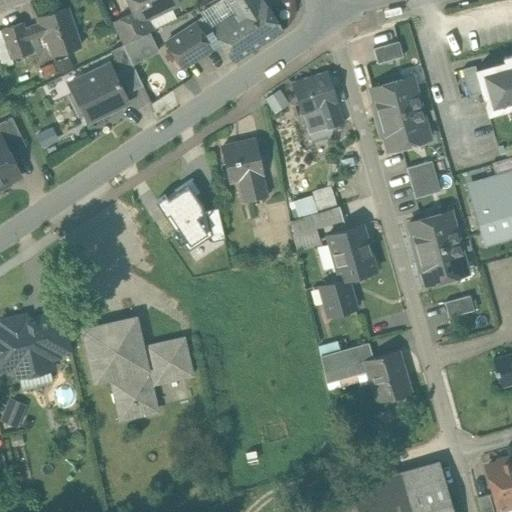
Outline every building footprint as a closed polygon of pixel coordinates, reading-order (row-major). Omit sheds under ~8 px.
[(176,0),(127,0),(134,13),(138,21),(145,18),(178,2),(176,0)] [(257,0),(237,13),(218,25),(238,57),(281,30),(261,0),(257,0)] [(228,0),(237,13),(257,0),(228,0)] [(67,8),(37,18),(39,25),(43,35),(45,42),(48,41),(52,55),(80,46),(67,8)] [(134,13),(112,23),(123,45),(148,32),(152,30),(145,18),(138,21),(134,13)] [(22,23),(2,30),(11,58),(32,51),(29,43),(24,28),(22,23)] [(196,23),(165,42),(182,68),(212,48),(196,23)] [(39,25),(30,28),(29,26),(24,28),(29,43),(38,40),(36,37),(43,35),(39,25)] [(148,32),(123,45),(132,64),(157,51),(148,32)] [(38,40),(29,43),(32,51),(41,48),(38,40)] [(398,41),(373,48),(377,64),(402,57),(398,41)] [(123,45),(110,51),(121,72),(133,66),(132,64),(123,45)] [(476,69),(475,70),(482,93),(487,113),(511,106),(511,54),(503,57),(504,61),(476,69)] [(110,64),(69,84),(87,122),(129,102),(110,64)] [(475,66),(461,69),(469,96),(482,93),(475,70),(476,69),(475,66)] [(327,73),(292,84),(302,113),(303,113),(309,134),(343,122),(327,73)] [(411,77),(371,88),(379,119),(420,108),(411,77)] [(420,108),(379,119),(388,150),(428,139),(420,108)] [(26,146),(12,117),(0,122),(0,135),(1,135),(10,154),(26,146)] [(0,135),(0,185),(20,175),(10,154),(1,135),(0,135)] [(255,139),(222,147),(229,182),(238,180),(243,201),(267,196),(262,175),(263,174),(255,139)] [(431,161),(406,168),(410,183),(435,176),(431,161)] [(475,213),(511,202),(511,170),(466,184),(475,213)] [(435,176),(410,183),(415,199),(440,192),(435,176)] [(191,177),(155,200),(188,251),(210,237),(212,241),(224,239),(217,208),(206,213),(204,206),(197,196),(201,193),(191,177)] [(511,202),(475,213),(484,243),(511,234),(511,202)] [(339,206),(290,221),(293,234),(296,248),(320,241),(316,228),(343,219),(339,206)] [(449,212),(409,223),(417,254),(458,242),(449,212)] [(340,280),(347,279),(375,271),(362,225),(327,235),(340,280)] [(458,242),(417,254),(426,285),(467,273),(458,242)] [(347,279),(340,280),(320,286),(329,317),(355,309),(347,279)] [(469,295),(444,302),(448,318),(473,311),(469,295)] [(24,317),(2,322),(3,327),(0,327),(0,368),(16,365),(18,377),(50,370),(47,358),(57,356),(56,352),(67,349),(59,314),(25,322),(24,317)] [(135,318),(83,330),(95,381),(124,375),(125,380),(112,383),(120,419),(156,411),(148,377),(154,376),(155,383),(191,374),(183,339),(147,347),(148,351),(143,352),(135,318)] [(368,343),(320,356),(326,384),(369,372),(366,360),(373,358),(368,343)] [(373,358),(366,360),(369,372),(378,401),(410,392),(405,372),(403,372),(397,351),(373,358)] [(511,355),(494,360),(494,358),(492,359),(493,362),(494,362),(496,370),(494,370),(495,377),(498,376),(501,387),(503,386),(501,379),(511,376),(511,355)] [(0,419),(19,426),(27,402),(8,396),(0,418),(0,419)] [(511,463),(511,460),(486,467),(497,509),(511,505),(511,463)] [(452,511),(439,465),(353,489),(355,497),(331,504),(332,511),(452,511)] [(493,511),(489,494),(477,497),(481,511),(493,511)]
